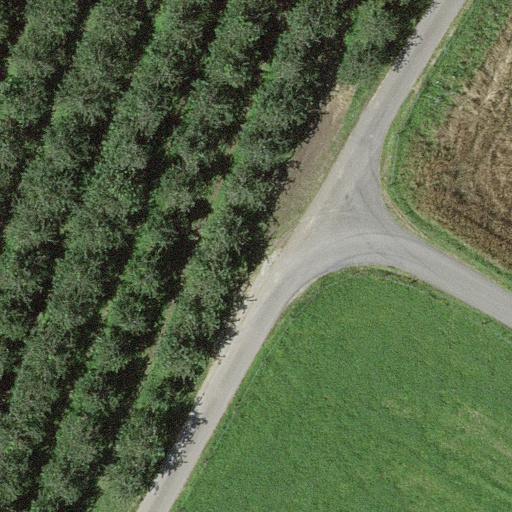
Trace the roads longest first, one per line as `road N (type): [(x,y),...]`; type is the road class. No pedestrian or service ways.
road 1 (unclassified): [(340,219),(266,312),(154,511)]
road 2 (unclassified): [(449,0),(373,125),(340,219)]
road 3 (unclassified): [(511,315),(340,219)]
